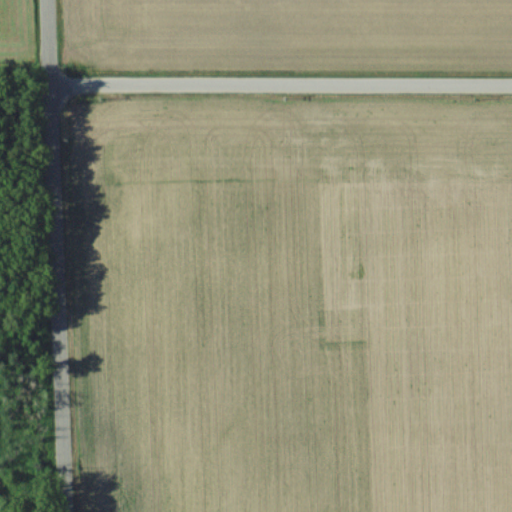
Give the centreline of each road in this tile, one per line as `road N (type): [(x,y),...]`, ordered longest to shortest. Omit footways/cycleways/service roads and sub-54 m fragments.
road 1 (residential): [(65,511),(49,0)]
road 2 (residential): [(511,80),(52,85)]
